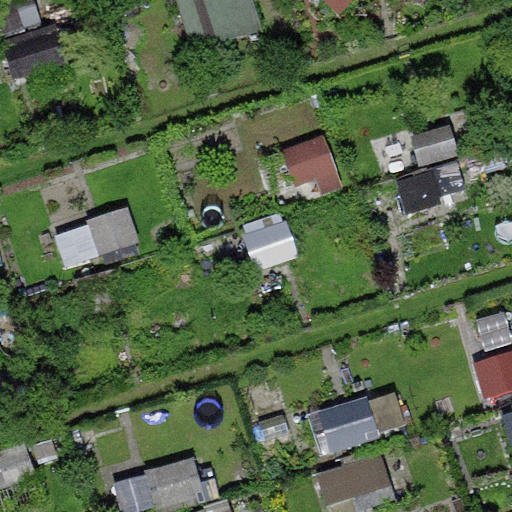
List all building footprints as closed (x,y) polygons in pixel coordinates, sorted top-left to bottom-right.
[(262,0),(182,0),(201,53),(272,30),(262,0)] [(73,60),(65,31),(12,44),(20,74),(73,60)] [(429,173),(404,178),(410,209),(474,195),(459,128),(421,136),(429,173)] [(286,148),(297,194),(347,183),(336,137),(286,148)] [(62,232),(74,270),(149,247),(137,208),(62,232)] [(261,266),(301,257),(291,217),(251,227),(261,266)] [(511,352),(479,365),(493,400),(511,392),(511,352)] [(336,450),(411,432),(401,392),(326,410),(336,450)] [(159,511),(176,511),(219,497),(204,455),(147,475),(159,511)] [(389,456),(325,469),(334,511),(371,511),(400,506),(389,456)]
